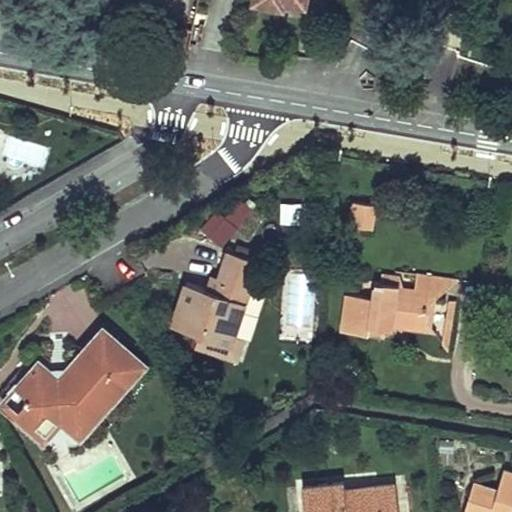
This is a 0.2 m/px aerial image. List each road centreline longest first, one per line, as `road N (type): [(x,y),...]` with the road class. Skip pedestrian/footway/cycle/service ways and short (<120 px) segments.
road 1 (residential): [(0,295),(226,164),(250,134),(259,98)]
road 2 (secondary): [(511,140),(259,98)]
road 3 (residential): [(179,83),(173,119),(151,151),(0,241)]
road 4 (secondary): [(179,83),(0,52)]
